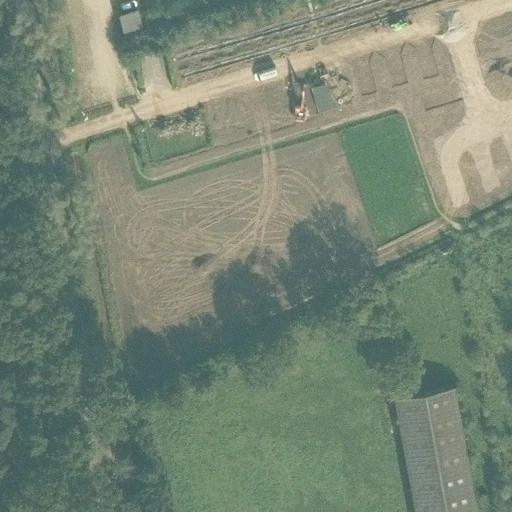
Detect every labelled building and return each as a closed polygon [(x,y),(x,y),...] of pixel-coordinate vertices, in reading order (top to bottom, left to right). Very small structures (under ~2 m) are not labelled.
[(354,0),(359,22),(374,19),(370,0),(354,0)] [(395,0),(398,12),(408,10),(405,0),(395,0)] [(136,10),(124,13),(124,14),(128,29),(128,30),(140,26),(136,10)] [(274,22),(254,28),(261,50),(280,45),(274,22)] [(184,50),(190,71),(209,65),(203,44),(184,50)] [(311,85),(317,109),(336,105),(330,81),(311,85)] [(284,113),(304,112),(302,90),(282,92),(284,113)] [(237,103),(220,109),(228,134),(245,129),(237,103)] [(459,172),(465,189),(487,182),(481,164),(459,172)] [(392,397),(413,511),(477,511),(453,385),(392,397)] [(248,511),(397,511),(392,483),(249,511),(248,511)]
